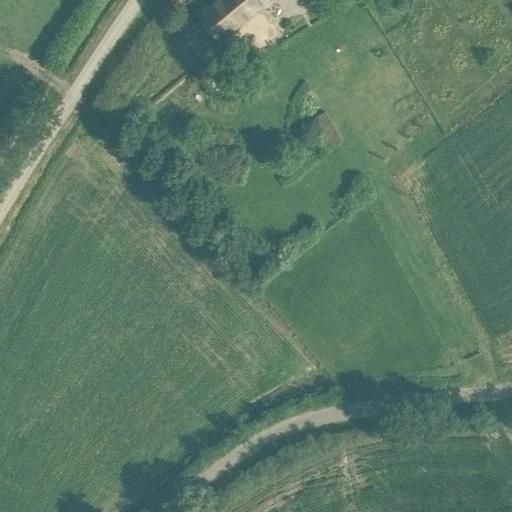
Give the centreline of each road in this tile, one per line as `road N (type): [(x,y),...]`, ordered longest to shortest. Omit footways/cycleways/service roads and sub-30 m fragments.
road 1 (unclassified): [(176,511),(257,439),(511,392)]
road 2 (unclassified): [(0,221),(142,0)]
